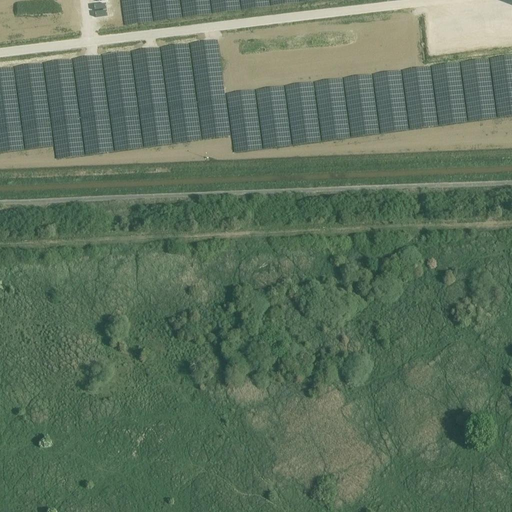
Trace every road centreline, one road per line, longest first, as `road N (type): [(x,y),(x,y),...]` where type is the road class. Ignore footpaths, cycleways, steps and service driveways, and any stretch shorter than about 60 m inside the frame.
road 1 (unclassified): [(511,183),(0,202)]
road 2 (track): [(442,0),(0,53)]
